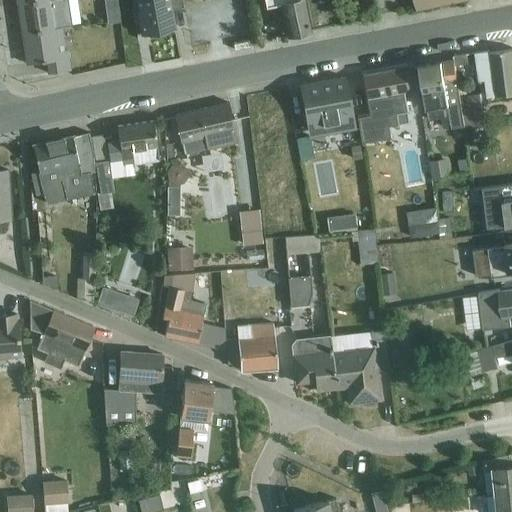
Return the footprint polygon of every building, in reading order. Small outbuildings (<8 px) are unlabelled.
[(23,34),(61,30),(71,27),(72,24),(68,0),(47,0),(18,4),(23,34)] [(118,0),(103,0),(108,24),(121,22),(118,0)] [(142,36),(176,29),(172,9),(184,7),(182,0),(136,0),(138,13),(137,13),(142,36)] [(289,36),(309,31),(302,0),(269,0),(271,7),(283,4),(289,36)] [(414,0),(417,10),(463,0),(414,0)] [(23,34),(27,64),(47,61),(49,73),(70,70),(68,51),(65,52),(61,30),(23,34)] [(487,97),(511,94),(511,49),(490,52),(489,51),(475,53),(480,81),(484,80),(487,97)] [(454,56),(454,59),(455,66),(468,64),(467,54),(454,56)] [(464,126),(458,88),(455,66),(454,59),(419,65),(430,120),(442,117),(444,127),(451,126),(452,128),(464,126)] [(398,113),(409,111),(405,93),(412,92),(408,67),(363,74),(370,116),(358,118),(361,143),(392,138),(390,125),(400,124),(398,113)] [(310,138),(355,130),(345,78),(301,86),(310,138)] [(466,87),(458,88),(464,126),(465,128),(486,124),(480,94),(467,96),(466,87)] [(185,155),(238,143),(229,103),(177,115),(185,155)] [(134,165),(158,162),(154,121),(118,126),(118,128),(102,130),(103,135),(90,138),(94,157),(98,170),(111,168),(113,168),(134,165)] [(94,172),(94,157),(90,138),(89,133),(33,145),(39,172),(31,174),(36,197),(44,195),(45,202),(66,198),(67,200),(96,195),(96,183),(64,188),(63,182),(72,179),(69,167),(78,165),(81,175),(94,172)] [(314,159),(309,136),(296,139),(301,162),(314,159)] [(199,152),(202,175),(224,172),(221,149),(199,152)] [(179,158),(170,159),(171,165),(166,173),(169,180),(168,215),(180,215),(180,182),(183,182),(189,176),(187,167),(180,164),(179,158)] [(450,158),(428,161),(431,177),(452,173),(450,158)] [(134,165),(113,168),(114,179),(135,175),(134,165)] [(113,168),(111,168),(98,170),(99,193),(115,193),(114,179),(113,168)] [(0,219),(12,219),(9,171),(0,171),(0,219)] [(488,229),(511,225),(511,183),(483,187),(488,229)] [(440,238),(438,219),(435,207),(406,211),(410,236),(419,235),(419,240),(440,238)] [(243,246),(263,244),(259,209),(239,212),(243,246)] [(357,228),(355,214),(326,218),(328,231),(357,228)] [(440,238),(452,236),(449,217),(438,219),(440,238)] [(83,268),(83,279),(94,279),(95,257),(95,250),(96,225),(83,224),(83,232),(82,231),(82,236),(83,236),(83,240),(81,240),(81,244),(83,244),(83,248),(81,248),(81,252),(83,252),(83,261),(80,261),(80,268),(83,268)] [(354,232),(359,265),(379,262),(374,229),(354,232)] [(320,252),(318,234),(287,238),(289,255),(320,252)] [(508,272),(511,271),(511,244),(474,250),(477,275),(493,273),(493,277),(509,275),(508,272)] [(167,249),(168,271),(194,269),(192,247),(167,249)] [(308,263),(303,264),(304,268),(288,270),(291,307),(308,305),(313,293),(311,276),(309,276),(308,263)] [(380,275),(382,296),(396,294),(393,273),(380,275)] [(164,337),(210,346),(214,326),(202,323),(206,304),(191,301),(193,292),(195,274),(163,277),(163,285),(169,287),(164,307),(166,308),(164,317),(169,318),(164,337)] [(140,299),(102,287),(97,304),(134,316),(140,299)] [(510,317),(511,316),(511,289),(500,292),(499,289),(479,292),(483,329),(511,326),(510,317)] [(80,364),(95,328),(30,301),(32,329),(44,334),(37,350),(49,355),(46,362),(61,369),(66,358),(80,364)] [(290,307),(276,308),(277,328),(292,327),(290,307)] [(0,358),(21,357),(17,314),(0,315),(0,358)] [(240,363),(241,370),(277,368),(273,324),(237,326),(238,339),(226,340),(228,364),(240,363)] [(330,335),(326,336),(333,388),(349,386),(350,403),(380,399),(376,370),(390,369),(386,330),(330,336),(330,335)] [(403,332),(390,333),(391,352),(404,351),(403,332)] [(316,390),(333,388),(326,336),(296,339),(293,343),(297,383),(315,381),(316,390)] [(511,342),(478,350),(483,372),(498,368),(496,358),(511,354),(511,342)] [(468,390),(484,390),(484,376),(477,376),(476,351),(467,351),(468,390)] [(135,404),(136,391),(159,393),(162,355),(121,352),(118,390),(105,389),(106,425),(136,423),(135,404)] [(193,429),(207,430),(212,383),(185,380),(177,455),(190,457),(193,429)] [(134,428),(115,429),(117,447),(135,447),(134,428)] [(131,451),(120,451),(121,469),(133,469),(131,451)] [(484,461),(486,494),(511,491),(511,459),(511,455),(484,461)] [(66,480),(42,481),(43,511),(66,511),(68,511),(66,480)] [(159,492),(166,506),(183,498),(176,484),(159,492)] [(140,511),(160,505),(156,490),(136,496),(140,511)] [(388,511),(383,490),(371,493),(376,511),(388,511)] [(511,511),(511,491),(486,494),(488,511),(511,511)] [(43,511),(41,511),(33,511),(32,494),(6,495),(7,511),(43,511)] [(338,511),(336,498),(293,509),(294,511),(338,511)]
